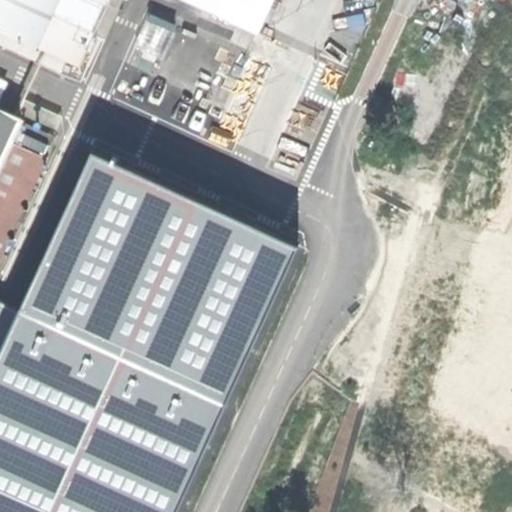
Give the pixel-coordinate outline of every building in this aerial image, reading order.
[(0,0),(0,30),(75,67),(105,0),(0,0)] [(211,0),(233,10),(238,0),(211,0)] [(0,253),(42,161),(8,145),(18,124),(0,115),(0,253)] [(52,140),(18,124),(8,145),(42,161),(52,140)] [(0,511),(156,511),(285,229),(85,135),(13,295),(0,289),(0,511)]
